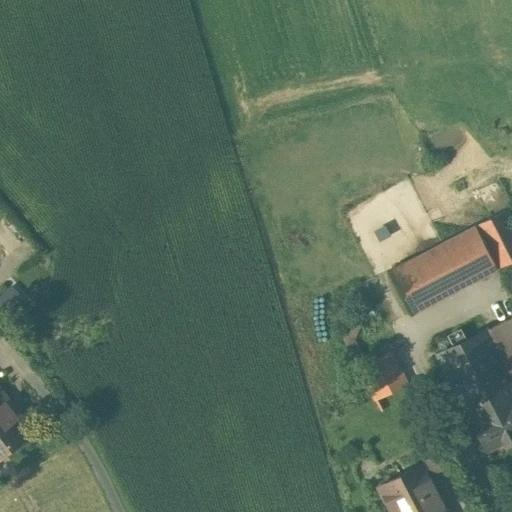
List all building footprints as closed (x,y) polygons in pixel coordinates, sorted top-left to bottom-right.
[(511,223),(504,209),(387,270),(409,314),(511,259),(511,223)] [(486,393),(508,382),(511,379),(511,315),(436,356),(460,402),(484,389),(486,393)] [(405,384),(389,352),(357,368),(373,399),(405,384)] [(484,389),(460,402),(485,452),(502,443),(503,445),(511,439),(511,388),(508,382),(486,393),(484,389)] [(0,392),(0,452),(29,430),(0,392)] [(420,464),(425,475),(448,464),(436,443),(420,452),(424,462),(420,464)] [(444,511),(425,475),(420,464),(378,486),(391,511),(444,511)]
